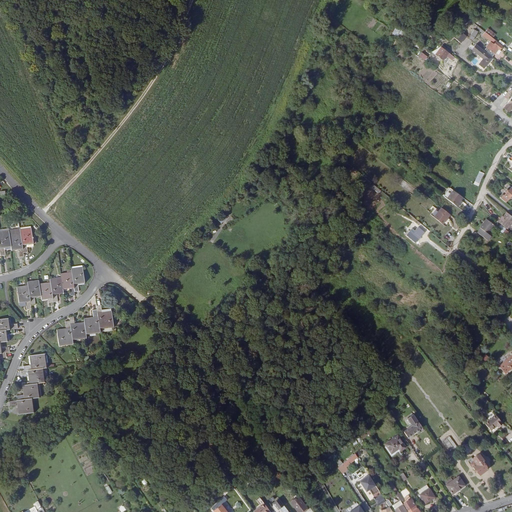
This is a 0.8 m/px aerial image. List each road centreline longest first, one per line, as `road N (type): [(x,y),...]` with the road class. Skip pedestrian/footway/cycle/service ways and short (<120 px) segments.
road 1 (track): [(196,0),(134,112),(40,212)]
road 2 (residential): [(105,269),(76,304),(26,340),(0,398)]
road 3 (track): [(269,197),(243,211),(164,296),(139,297)]
